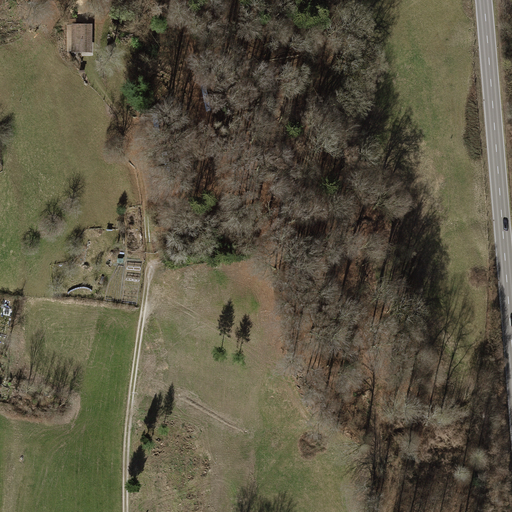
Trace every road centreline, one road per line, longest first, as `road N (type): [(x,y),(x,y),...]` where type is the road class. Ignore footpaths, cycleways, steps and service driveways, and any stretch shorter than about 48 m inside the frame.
road 1 (track): [(125,511),(146,226),(122,123),(86,67)]
road 2 (secondary): [(482,0),(511,338)]
